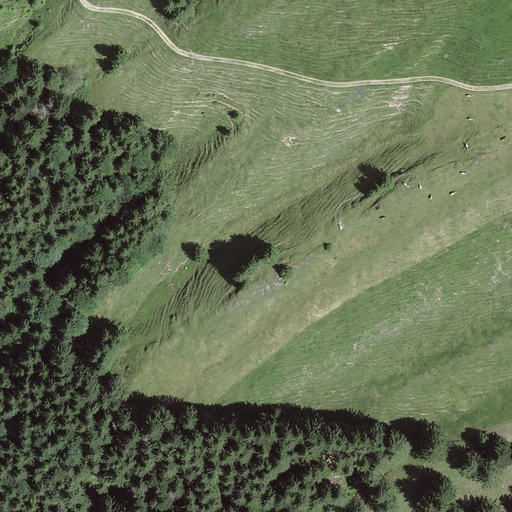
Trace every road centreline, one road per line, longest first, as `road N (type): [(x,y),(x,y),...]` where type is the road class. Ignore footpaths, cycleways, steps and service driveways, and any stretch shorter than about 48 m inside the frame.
road 1 (track): [(511,86),(424,78),(342,85),(284,72)]
road 2 (track): [(284,72),(186,55),(137,15),(85,0)]
